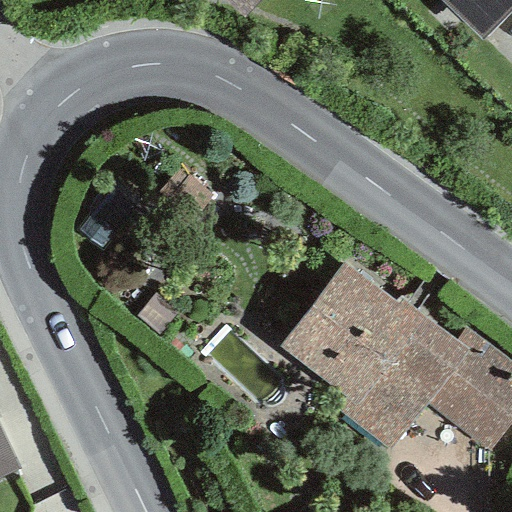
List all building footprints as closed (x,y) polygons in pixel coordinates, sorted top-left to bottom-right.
[(206,0),(234,26),(257,0),(206,0)] [(511,0),(439,0),(481,40),(511,7),(511,0)] [(344,264),(278,348),(344,400),(337,410),(387,449),(424,402),(466,350),(454,341),(401,299),(395,305),(344,264)] [(511,363),(466,327),(454,341),(466,350),(424,402),(490,454),(511,425),(511,363)] [(0,477),(18,469),(0,429),(0,477)]
